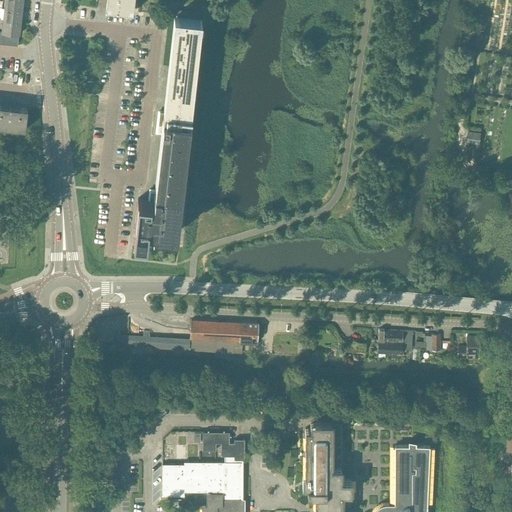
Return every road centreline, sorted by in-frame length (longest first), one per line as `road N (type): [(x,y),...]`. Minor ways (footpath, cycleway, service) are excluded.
road 1 (tertiary): [(132,287),(398,299),(511,314)]
road 2 (residential): [(484,325),(134,307),(132,287)]
road 3 (tertiary): [(63,281),(46,52)]
road 4 (residential): [(119,31),(156,35),(142,178),(118,176)]
road 5 (tertiary): [(58,511),(62,321)]
road 6 (unknown): [(511,362),(495,373),(485,400),(483,511)]
road 7 (residential): [(119,31),(105,175),(118,176)]
